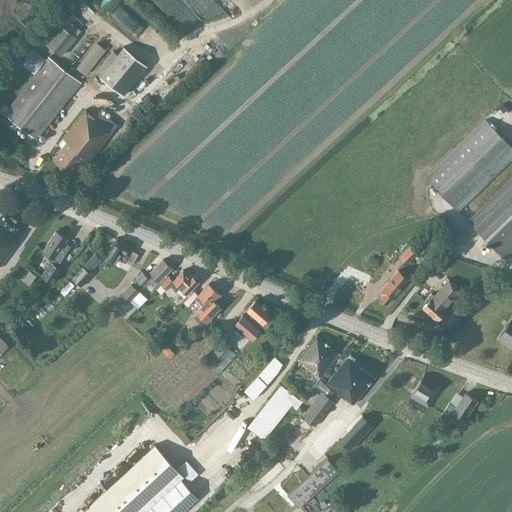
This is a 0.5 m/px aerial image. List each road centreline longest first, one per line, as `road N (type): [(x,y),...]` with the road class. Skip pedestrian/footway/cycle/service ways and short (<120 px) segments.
road 1 (tertiary): [(511,378),(0,180)]
road 2 (track): [(269,0),(191,35),(129,102),(87,96),(22,188)]
